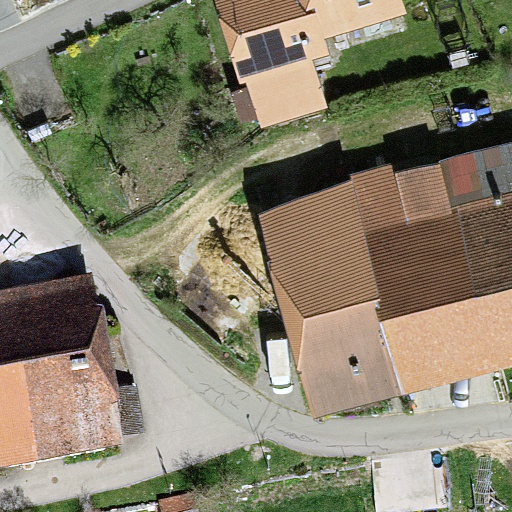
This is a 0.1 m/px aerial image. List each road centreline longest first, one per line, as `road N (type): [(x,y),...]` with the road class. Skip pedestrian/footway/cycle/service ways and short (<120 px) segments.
road 1 (residential): [(511,427),(303,452),(174,352),(0,128)]
road 2 (unclassified): [(0,51),(110,0)]
